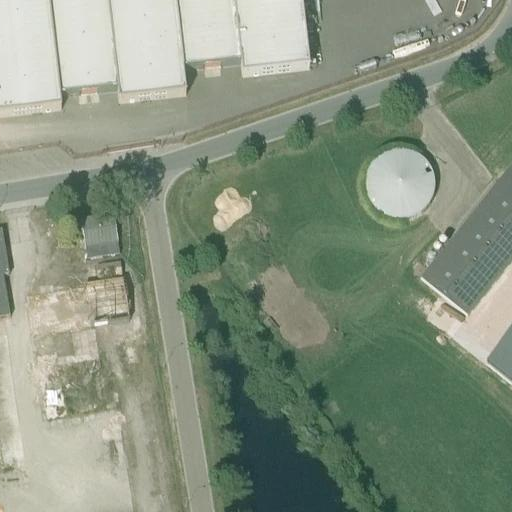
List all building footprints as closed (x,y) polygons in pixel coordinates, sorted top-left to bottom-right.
[(185,99),(182,73),(239,67),(241,78),(307,71),(298,0),(0,0),(0,120),(61,113),(59,101),(117,94),(118,106),(185,99)] [(435,171),(379,146),(353,205),(409,229),(435,171)] [(420,281),(468,320),(511,264),(511,164),(505,173),(420,281)] [(77,232),(85,263),(117,255),(110,225),(77,232)] [(116,264),(96,267),(98,283),(119,280),(116,264)] [(119,284),(23,293),(27,335),(123,326),(119,284)] [(511,386),(511,330),(500,346),(485,365),(511,386)] [(63,417),(54,354),(33,357),(42,420),(63,417)]
